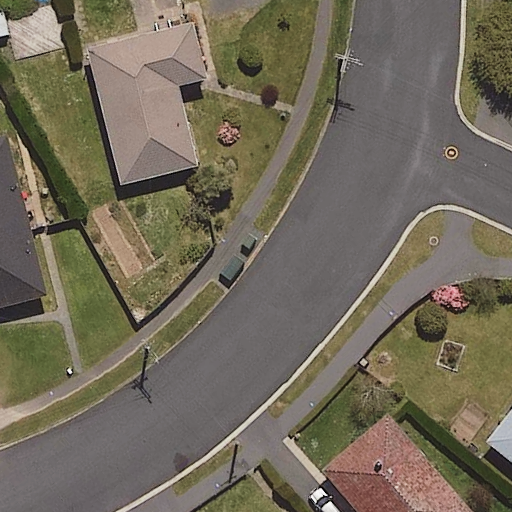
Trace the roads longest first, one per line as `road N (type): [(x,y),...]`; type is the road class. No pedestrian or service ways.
road 1 (residential): [(0,491),(69,468),(218,375),(335,251),(381,165)]
road 2 (residential): [(381,165),(420,66),(418,0)]
road 3 (residential): [(381,165),(511,207)]
